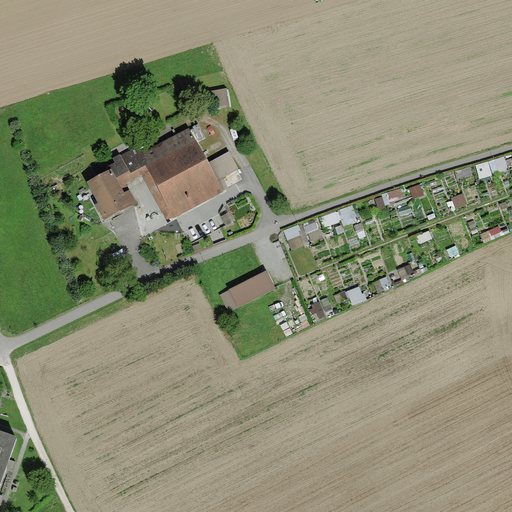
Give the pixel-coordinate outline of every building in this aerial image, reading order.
[(226,90),(207,90),(207,112),(225,112),(226,90)] [(141,172),(166,221),(241,182),(223,148),(202,159),(185,127),(75,184),(95,223),(121,209),(110,188),(141,172)] [(507,158),(492,162),(495,174),(510,170),(507,158)] [(482,180),(494,177),(491,162),(478,165),(482,180)] [(412,189),(416,200),(426,196),(422,185),(412,189)] [(388,204),(406,198),(403,191),(386,198),(388,204)] [(458,208),(467,205),(464,196),(455,200),(458,208)] [(355,207),(323,217),(327,227),(345,222),(346,227),(360,222),(355,207)] [(307,225),(313,243),(324,239),(318,221),(307,225)] [(286,231),(293,251),(311,245),(304,224),(286,231)] [(262,274),(222,293),(231,310),(272,292),(262,274)] [(353,306),(368,302),(363,287),(349,292),(353,306)] [(0,488),(17,438),(0,432),(0,488)]
